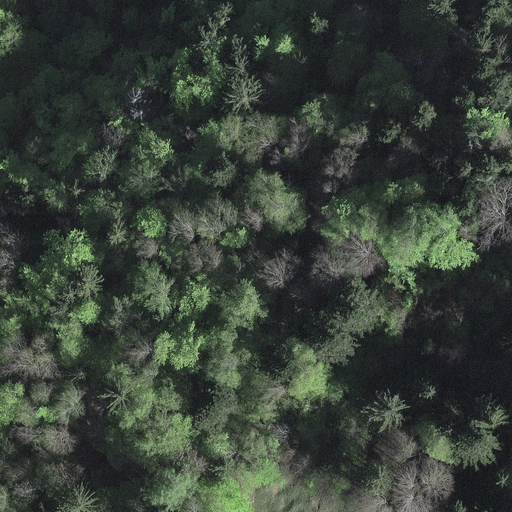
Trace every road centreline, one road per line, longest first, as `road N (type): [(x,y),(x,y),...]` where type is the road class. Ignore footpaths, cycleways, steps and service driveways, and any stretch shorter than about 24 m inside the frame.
road 1 (track): [(96,511),(88,369),(112,283),(208,140),(214,119),(207,102),(183,100),(142,165),(79,213),(23,271),(0,323)]
road 2 (track): [(0,91),(101,0)]
